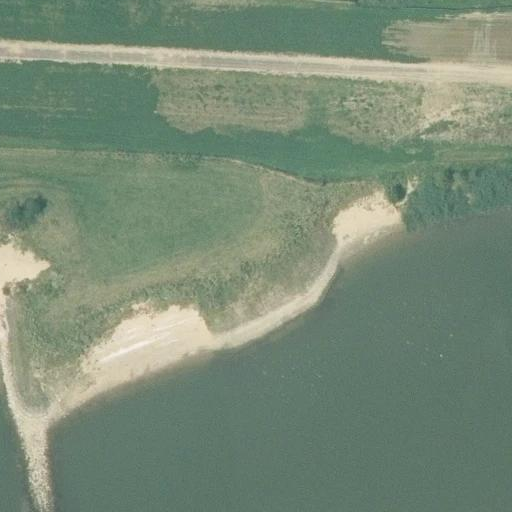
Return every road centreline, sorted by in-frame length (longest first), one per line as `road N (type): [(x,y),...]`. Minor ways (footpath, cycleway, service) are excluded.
road 1 (track): [(511,79),(0,53)]
road 2 (track): [(511,109),(343,151)]
